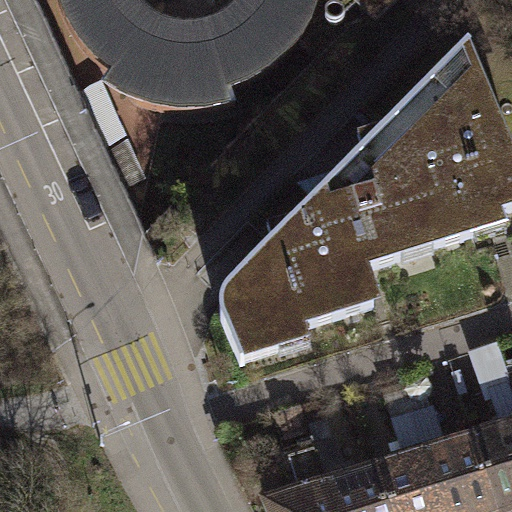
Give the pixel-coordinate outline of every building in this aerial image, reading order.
[(47,0),(53,20),(69,52),(98,78),(90,88),(116,103),(144,113),(171,117),(202,113),(231,106),(228,89),(241,83),(256,73),(271,60),(284,46),(298,22),(306,0),(47,0)] [(511,171),(472,75),(454,66),(389,130),(356,137),(359,158),(295,223),(278,229),(265,233),(271,249),(223,298),(216,310),(220,326),(237,366),(277,354),(275,341),(371,308),(363,272),(448,247),(474,239),(471,225),(511,211),(511,171)] [(496,511),(511,511),(511,421),(471,435),(496,511)] [(440,511),(496,511),(471,435),(420,452),(440,511)] [(384,511),(440,511),(420,452),(370,469),(384,511)] [(328,511),(384,511),(370,469),(320,485),(328,511)] [(266,511),(328,511),(320,485),(263,504),(266,511)]
